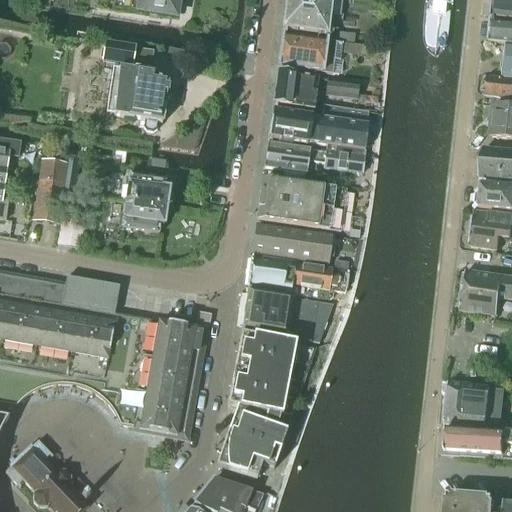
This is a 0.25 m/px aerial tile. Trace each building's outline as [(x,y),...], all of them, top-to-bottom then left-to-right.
[(175,20),(178,0),(130,0),(129,13),(175,20)] [(286,0),(283,33),(326,38),(330,0),(286,0)] [(511,0),(493,0),(491,19),(511,20),(511,0)] [(488,44),(507,46),(511,46),(511,24),(491,23),(488,44)] [(337,35),(336,44),(353,46),(354,36),(337,35)] [(281,39),(277,72),(331,78),(335,45),(281,39)] [(165,84),(146,82),(147,75),(124,72),(125,67),(128,68),(130,50),(102,46),(99,64),(117,66),(114,88),(116,88),(111,117),(142,121),(141,128),(144,133),(150,133),(154,131),(155,123),(159,124),(162,104),(163,104),(163,102),(168,98),(169,91),(165,87),(165,84)] [(275,91),(272,109),(312,114),(316,81),(277,75),(275,91)] [(511,100),(511,81),(485,79),(483,97),(511,100)] [(325,99),(356,103),(357,89),(327,85),(325,99)] [(489,138),(511,140),(511,108),(492,106),(489,138)] [(270,121),(268,142),(298,146),(298,145),(362,152),(366,115),(321,110),(320,121),(271,114),(271,117),(270,121)] [(0,172),(5,173),(5,169),(7,159),(17,160),(19,146),(0,143),(0,172)] [(265,148),(263,171),(305,176),(306,164),(323,166),(322,171),(361,175),(363,159),(265,148)] [(479,180),(509,183),(511,183),(511,153),(482,151),(479,180)] [(41,163),(38,183),(63,187),(65,166),(41,163)] [(128,176),(124,204),(165,209),(168,191),(164,191),(165,181),(128,176)] [(21,177),(19,189),(30,190),(31,178),(21,177)] [(38,183),(35,203),(60,206),(63,187),(38,183)] [(256,223),(339,233),(344,193),(261,183),(256,223)] [(511,212),(511,188),(481,185),(480,193),(475,197),(474,204),(479,209),(511,212)] [(0,222),(5,223),(8,199),(2,198),(3,188),(0,187),(0,222)] [(57,226),(60,206),(35,203),(32,222),(57,226)] [(122,220),(120,231),(158,236),(159,227),(163,228),(165,209),(124,204),(122,220)] [(496,253),(498,239),(510,241),(511,225),(511,218),(474,213),(468,249),(496,253)] [(72,227),(68,249),(79,251),(84,229),(72,227)] [(256,228),(252,257),(326,267),(330,239),(256,228)] [(350,232),(349,239),(358,241),(359,233),(350,232)] [(251,261),(247,290),(290,296),(291,287),(294,266),(251,261)] [(335,263),(334,272),(346,274),(347,265),(335,263)] [(294,266),(291,287),(298,288),(298,292),(305,293),(305,289),(344,295),(347,274),(340,273),(294,266)] [(511,302),(511,280),(465,274),(460,314),(496,319),(499,301),(511,302)] [(0,407),(16,410),(18,408),(21,404),(24,402),(28,399),(30,398),(33,396),(36,395),(40,393),(44,391),(48,390),(52,389),(57,389),(62,388),(66,389),(70,389),(74,390),(78,390),(82,392),(85,393),(89,395),(91,396),(96,399),(99,401),(103,405),(106,407),(108,410),(110,412),(112,415),(114,418),(116,423),(118,427),(119,429),(132,432),(133,431),(153,435),(185,441),(204,333),(191,330),(163,325),(155,324),(150,323),(126,319),(116,317),(114,317),(119,289),(66,279),(66,282),(64,290),(0,278),(0,407)] [(247,295),(242,331),(283,337),(283,342),(318,347),(333,307),(247,295)] [(198,316),(196,327),(208,329),(210,318),(198,316)] [(236,411),(215,471),(256,482),(261,468),(273,472),(315,351),(241,337),(227,410),(236,411)] [(448,427),(485,430),(488,391),(447,385),(444,423),(448,427)] [(511,437),(446,432),(444,455),(511,460),(511,437)] [(4,475),(16,488),(19,490),(17,487),(21,483),(33,496),(32,497),(32,505),(38,511),(46,510),(47,511),(85,511),(89,509),(85,505),(90,500),(86,495),(81,499),(70,488),(70,479),(65,474),(56,474),(48,466),(44,462),(48,458),(58,468),(59,467),(37,444),(31,450),(29,448),(8,468),(10,470),(4,475)] [(252,511),(258,502),(260,497),(213,483),(192,508),(201,511),(252,511)] [(511,511),(511,503),(447,497),(447,501),(442,505),(446,511),(445,511),(511,511)]
